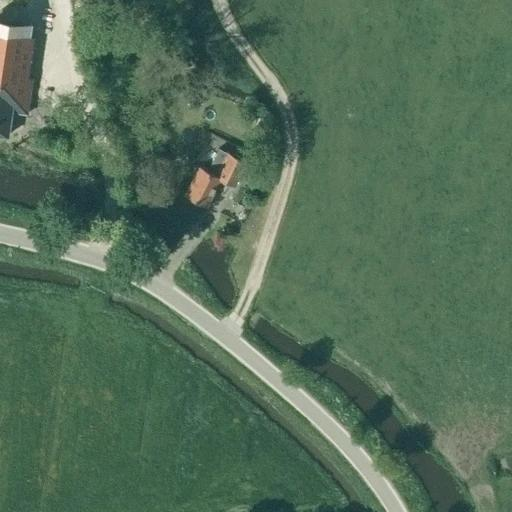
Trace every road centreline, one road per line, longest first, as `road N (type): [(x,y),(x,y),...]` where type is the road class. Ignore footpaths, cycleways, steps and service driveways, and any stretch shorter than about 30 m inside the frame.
road 1 (tertiary): [(396,511),(312,411),(167,295),(112,263),(0,234)]
road 2 (track): [(225,338),(256,276),(293,161),(293,121),(217,0)]
